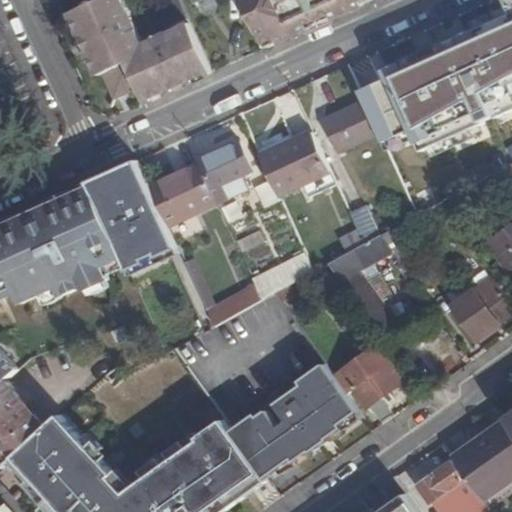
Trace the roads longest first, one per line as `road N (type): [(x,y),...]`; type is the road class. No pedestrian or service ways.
road 1 (tertiary): [(432,0),(86,155)]
road 2 (residential): [(310,511),(511,364)]
road 3 (residential): [(18,0),(86,155)]
